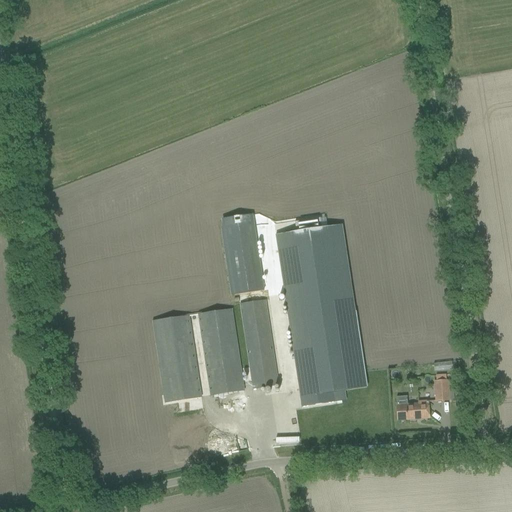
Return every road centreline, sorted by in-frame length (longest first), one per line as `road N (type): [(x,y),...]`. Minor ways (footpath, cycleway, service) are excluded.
road 1 (track): [(64,504),(0,47)]
road 2 (track): [(488,451),(421,0)]
road 3 (unclassified): [(280,462),(33,511)]
road 4 (unclassified): [(280,462),(511,449)]
